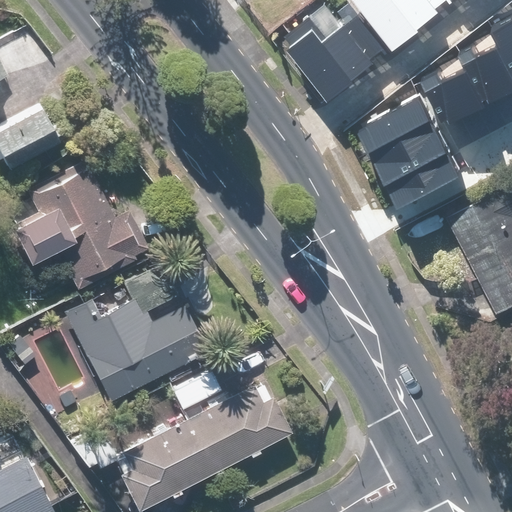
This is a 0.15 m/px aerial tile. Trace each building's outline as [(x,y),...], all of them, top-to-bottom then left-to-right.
[(392,30),(400,39),(445,1),(443,0),(366,0),(369,3),(362,9),(385,36),(392,30)] [(333,87),(378,49),(350,15),(331,31),(315,12),(289,34),(333,87)] [(433,86),(448,120),(511,91),(511,21),(488,33),(494,46),(460,62),(464,72),(433,86)] [(0,73),(8,69),(0,53),(0,73)] [(62,129),(44,95),(0,118),(0,141),(8,157),(62,129)] [(357,128),(401,221),(467,190),(423,97),(357,128)] [(114,208),(87,151),(25,180),(37,206),(14,217),(31,254),(58,241),(78,283),(135,256),(132,250),(149,242),(129,201),(114,208)] [(511,182),(504,187),(502,182),(449,211),(500,307),(511,300),(511,182)] [(205,344),(183,302),(154,317),(147,306),(142,306),(135,293),(99,312),(90,294),(66,306),(111,392),(205,344)] [(209,366),(170,386),(180,406),(220,386),(209,366)] [(262,396),(253,379),(122,443),(131,462),(121,467),(138,501),(292,425),(274,390),(262,396)] [(118,454),(98,418),(71,433),(88,464),(97,459),(100,464),(118,454)] [(0,511),(43,511),(56,506),(27,449),(0,463),(0,511)]
